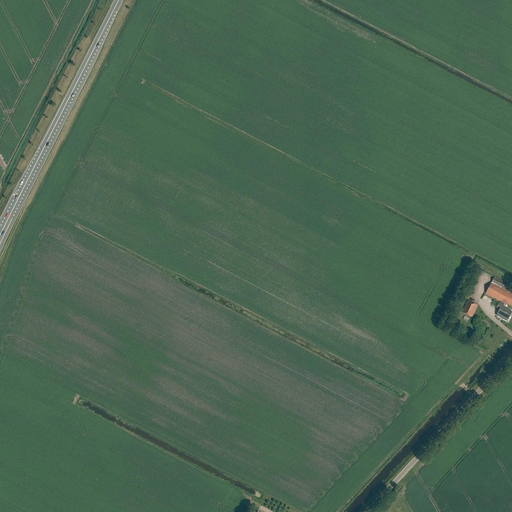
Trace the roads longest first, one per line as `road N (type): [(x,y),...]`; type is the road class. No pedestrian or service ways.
road 1 (trunk): [(0,235),(120,0)]
road 2 (unclassified): [(367,511),(511,354)]
